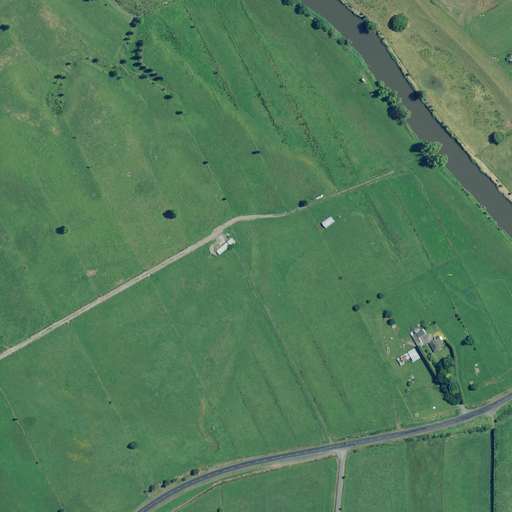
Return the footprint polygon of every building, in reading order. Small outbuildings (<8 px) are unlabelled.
[(335,222),(331,216),(322,223),(326,228),(335,222)] [(231,246),(228,242),(217,251),(220,255),(231,246)] [(420,332),(418,329),(411,333),(417,345),(421,342),(419,338),(426,334),(423,330),(420,332)] [(440,338),(439,336),(435,338),(436,340),(429,343),(435,353),(445,347),(441,340),(443,339),(442,337),(440,338)] [(420,358),(415,348),(397,359),(402,366),(406,364),(405,361),(411,358),(414,362),(420,358)]
